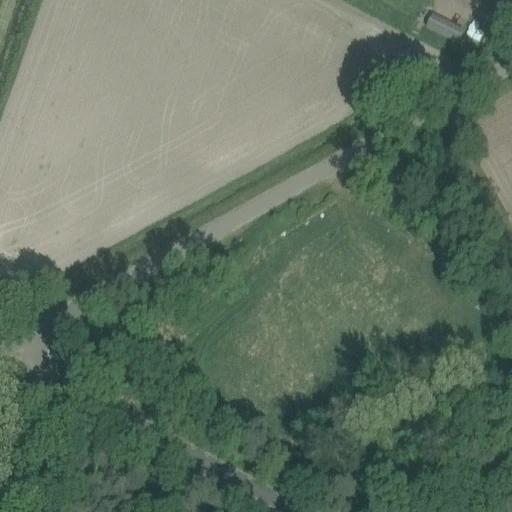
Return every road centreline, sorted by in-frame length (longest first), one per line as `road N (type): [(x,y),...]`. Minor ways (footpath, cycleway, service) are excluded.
road 1 (unclassified): [(17,366),(53,320),(511,66)]
road 2 (unclassified): [(288,511),(17,366)]
road 3 (track): [(17,366),(12,405),(27,511)]
